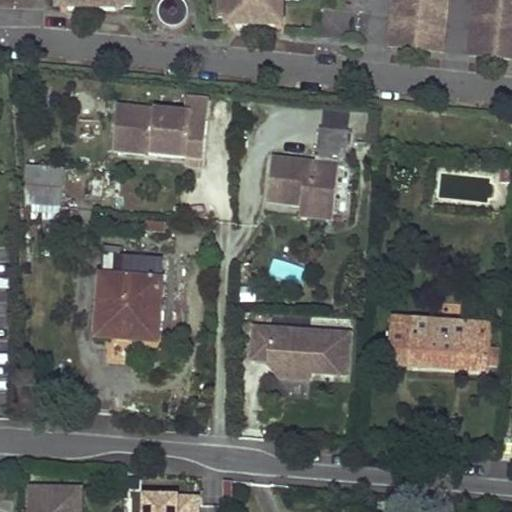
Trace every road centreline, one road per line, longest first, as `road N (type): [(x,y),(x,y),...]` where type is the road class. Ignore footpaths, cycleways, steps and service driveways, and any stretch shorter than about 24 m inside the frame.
road 1 (residential): [(0,22),(50,40),(511,88)]
road 2 (residential): [(0,445),(511,484)]
